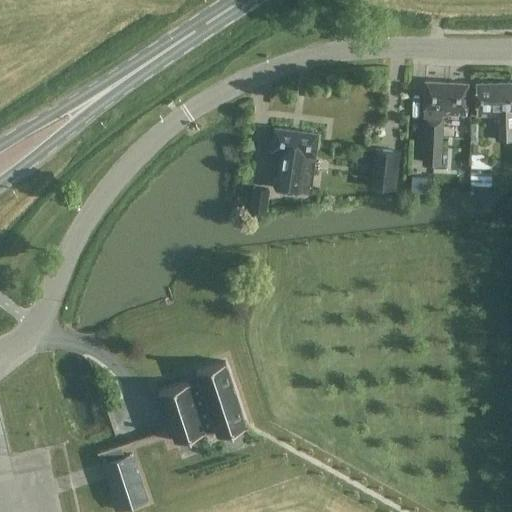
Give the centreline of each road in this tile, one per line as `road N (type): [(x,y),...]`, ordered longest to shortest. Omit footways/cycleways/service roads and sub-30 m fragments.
road 1 (tertiary): [(0,356),(39,326),(80,229),(111,182),(151,141),(214,98),(273,69),(337,52),(511,49)]
road 2 (primary): [(0,184),(129,75)]
road 3 (primary): [(129,75),(0,147)]
road 4 (primary): [(129,75),(243,0)]
